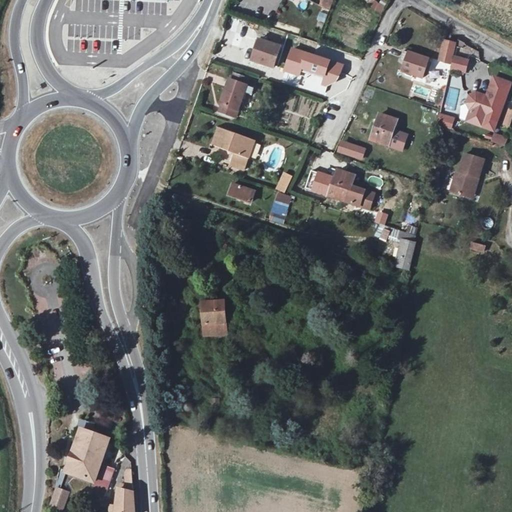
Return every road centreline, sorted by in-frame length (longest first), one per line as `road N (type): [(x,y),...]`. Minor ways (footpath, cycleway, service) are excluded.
road 1 (secondary): [(132,376),(113,277),(119,189)]
road 2 (secondary): [(64,218),(83,241),(100,308),(132,376)]
road 3 (primary): [(32,511),(34,444),(18,368)]
road 4 (secondary): [(150,511),(144,420),(132,376)]
road 5 (primary): [(202,28),(86,99)]
road 6 (primary): [(125,139),(202,28)]
